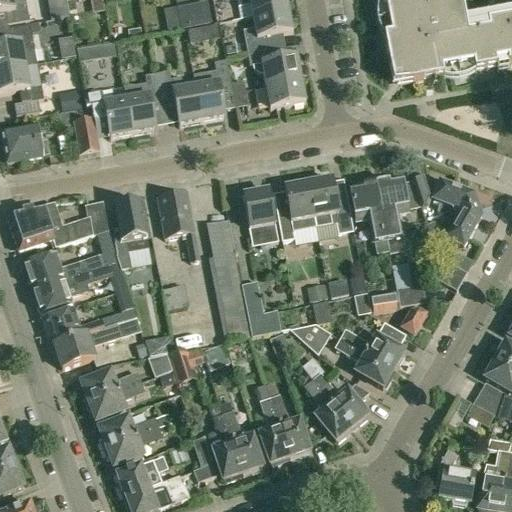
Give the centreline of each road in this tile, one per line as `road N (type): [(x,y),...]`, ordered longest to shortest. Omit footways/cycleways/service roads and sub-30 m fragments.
road 1 (residential): [(0,197),(337,136)]
road 2 (unclassified): [(85,511),(0,255)]
road 3 (residential): [(384,472),(511,257)]
road 4 (residential): [(337,136),(388,131),(511,173)]
road 5 (residential): [(337,136),(310,0)]
road 6 (residential): [(384,472),(252,511)]
